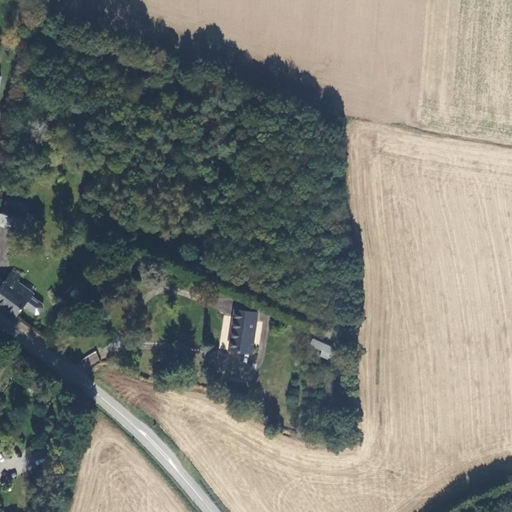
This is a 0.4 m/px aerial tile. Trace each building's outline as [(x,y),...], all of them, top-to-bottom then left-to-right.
[(27,211),(29,205),(7,197),(5,203),(27,211)] [(0,222),(21,230),(21,228),(27,213),(27,211),(5,203),(0,216),(0,222)] [(35,216),(27,213),(21,228),(29,231),(35,216)] [(0,279),(0,303),(15,315),(23,306),(30,295),(31,294),(23,287),(27,282),(12,270),(3,282),(0,279)] [(43,304),(30,295),(23,306),(36,315),(39,315),(43,309),(43,304)] [(258,311),(235,308),(230,349),(252,351),(258,311)] [(20,320),(16,326),(27,332),(30,326),(20,320)] [(309,346),(322,350),(329,352),(334,341),(314,334),(309,346)] [(327,360),(329,352),(322,350),(319,357),(327,360)]
